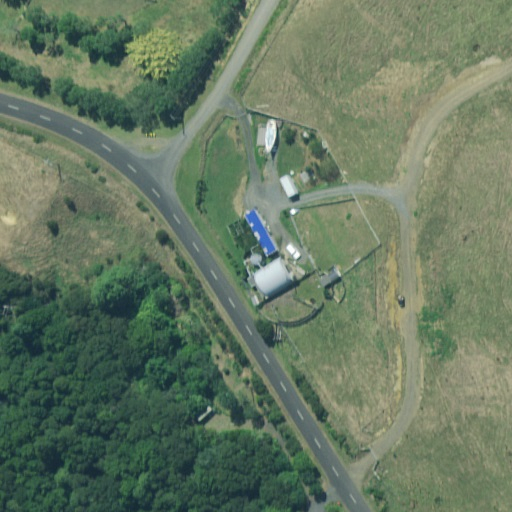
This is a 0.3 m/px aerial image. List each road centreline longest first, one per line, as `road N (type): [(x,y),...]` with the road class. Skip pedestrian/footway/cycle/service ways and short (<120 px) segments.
road 1 (unclassified): [(0,103),(81,132),(160,195),(360,511)]
road 2 (unknown): [(259,0),(147,182)]
